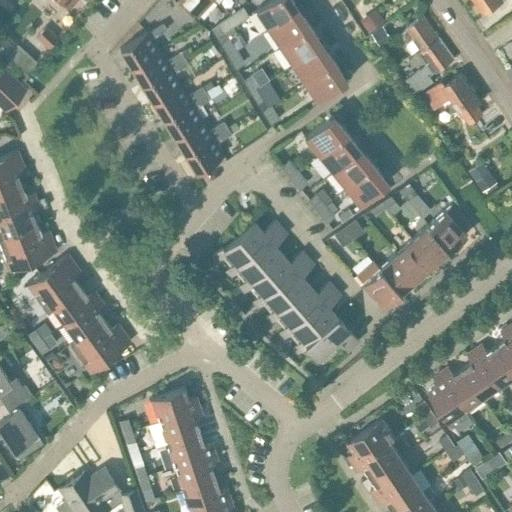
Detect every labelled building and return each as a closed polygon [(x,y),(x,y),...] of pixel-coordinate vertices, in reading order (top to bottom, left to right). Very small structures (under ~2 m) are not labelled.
[(182,0),(197,14),(209,0),(182,0)] [(268,0),(255,9),(255,10),(267,27),(298,7),(293,0),(268,0)] [(475,0),(483,11),(499,0),(475,0)] [(230,15),(236,23),(249,14),(242,5),(230,14),(230,15)] [(298,7),(267,27),(279,45),(310,25),(298,7)] [(377,8),(362,17),(370,30),(385,20),(377,8)] [(414,38),(421,47),(439,35),(424,13),(406,26),(407,28),(400,34),(407,43),(414,38)] [(218,23),(212,27),(211,27),(217,36),(236,23),(230,15),(230,14),(218,22),(218,23)] [(119,48),(130,66),(158,49),(151,38),(166,28),(162,22),(147,31),(119,48)] [(36,35),(48,47),(58,36),(46,24),(36,35)] [(310,25),(279,45),(291,63),(322,43),(310,25)] [(372,33),(380,47),(393,39),(384,25),(372,33)] [(237,31),(229,36),(236,48),(245,43),(237,31)] [(1,33),(0,34),(0,55),(2,57),(14,44),(1,33)] [(417,93),(434,82),(429,75),(439,69),(455,57),(439,35),(421,47),(423,49),(418,53),(426,64),(406,78),(417,93)] [(220,42),(228,54),(236,48),(229,36),(220,42)] [(212,42),(203,47),(208,56),(217,50),(212,42)] [(322,43),(291,63),(304,81),(334,61),(322,43)] [(245,62),(236,48),(228,54),(236,67),(245,62)] [(158,49),(130,66),(140,82),(141,83),(184,56),(183,56),(180,51),(165,60),(158,49)] [(184,56),(141,83),(151,99),(151,100),(179,83),(173,73),(188,63),(184,56)] [(334,61),(304,81),(316,99),(346,79),(337,65),(334,61)] [(3,68),(0,71),(0,103),(5,108),(24,88),(3,68)] [(477,103),(481,100),(461,71),(445,82),(443,78),(425,91),(435,106),(452,94),(471,121),(483,112),(477,103)] [(243,78),(251,91),(260,85),(252,73),(243,78)] [(179,83),(151,100),(162,117),(171,111),(191,99),(205,90),(202,85),(187,94),(186,95),(179,83)] [(268,98),(260,85),(251,91),(259,104),(268,98)] [(171,111),(162,117),(173,135),(201,118),(194,107),(195,107),(209,98),(206,92),(205,90),(191,99),(171,111)] [(262,110),(270,122),(279,117),(271,104),(262,110)] [(304,136),(318,153),(347,130),(333,113),(304,136)] [(201,118),(173,135),(175,138),(176,140),(184,153),(227,127),(223,120),(209,129),(208,129),(203,121),(202,119),(201,118)] [(235,122),(227,127),(231,132),(239,127),(235,122)] [(227,127),(184,153),(195,171),(223,154),(216,142),(231,132),(227,127)] [(347,130),(318,153),(332,170),(360,147),(347,130)] [(360,147),(332,170),(346,186),(367,169),(374,163),(360,147)] [(17,149),(0,155),(0,192),(21,184),(21,183),(17,173),(25,170),(17,149)] [(281,165),(290,176),(298,169),(289,158),(281,165)] [(367,169),(346,186),(360,204),(368,197),(371,201),(389,188),(386,183),(388,181),(374,163),(367,169)] [(300,188),(301,188),(308,181),(298,169),(290,176),(300,188)] [(491,170),(477,180),(484,190),(486,188),(492,184),(495,182),(498,180),(491,170)] [(399,188),(404,195),(407,199),(417,193),(414,189),(409,182),(399,188)] [(21,184),(0,192),(0,213),(36,199),(33,190),(25,193),(21,184)] [(321,187),(316,191),(326,203),(330,198),(321,187)] [(308,198),(317,210),(326,203),(316,191),(308,198)] [(390,193),(380,201),(385,207),(396,200),(390,193)] [(36,199),(0,213),(0,225),(3,234),(36,221),(32,211),(40,208),(36,199)] [(376,214),(385,207),(380,201),(370,207),(376,214)] [(327,222),(328,221),(335,215),(326,203),(317,210),(327,222)] [(428,223),(449,248),(466,233),(461,228),(468,221),(452,203),(428,223)] [(349,231),(354,236),(363,230),(360,225),(355,218),(344,225),(349,231)] [(221,245),(212,253),(217,258),(226,251),(234,261),(237,264),(280,225),(275,219),(262,230),(254,221),(223,247),(221,245)] [(3,234),(0,235),(0,243),(10,268),(56,250),(48,228),(40,231),(36,221),(3,234)] [(411,238),(433,262),(449,248),(428,223),(411,238)] [(237,264),(234,261),(226,268),(230,274),(239,266),(248,276),(250,279),(281,252),(273,243),(286,231),(280,225),(237,264)] [(334,232),(340,239),(343,244),(354,236),(349,231),(344,225),(334,232)] [(395,252),(416,276),(433,262),(411,238),(395,252)] [(250,279),(248,276),(239,284),(244,289),(253,281),(261,291),(264,294),(308,256),(302,250),(289,261),(281,252),(250,279)] [(67,252),(27,282),(47,309),(52,306),(80,285),(74,276),(81,271),(67,252)] [(379,266),(400,291),(416,276),(395,252),(379,266)] [(264,294),(261,291),(253,299),(257,305),(266,297),(275,307),(277,309),(308,283),(300,274),(313,262),(308,256),(264,294)] [(371,261),(353,277),(360,284),(363,281),(383,305),(400,291),(379,266),(377,267),(371,261)] [(275,307),(266,314),(271,320),(279,312),(288,322),(291,325),(335,286),(329,280),(316,292),(308,283),(277,309),(275,307)] [(80,285),(52,306),(63,322),(99,297),(93,289),(86,294),(80,285)] [(291,325),(288,322),(279,330),(284,335),(293,328),(302,338),(304,340),(335,313),(327,305),(340,293),(335,286),(291,325)] [(99,297),(63,322),(75,338),(104,317),(98,309),(104,304),(99,297)] [(304,340),(302,338),(293,345),(298,351),(306,343),(318,356),(338,338),(346,348),(357,339),(335,313),(304,340)] [(75,338),(70,342),(90,369),(130,340),(117,322),(110,327),(104,318),(104,317),(75,338)] [(497,344),(511,366),(511,330),(508,324),(501,329),(507,337),(497,344)] [(27,333),(34,342),(42,337),(35,327),(27,333)] [(34,342),(42,352),(49,347),(42,337),(34,342)] [(474,347),(500,386),(511,378),(511,380),(511,366),(497,344),(489,350),(483,341),(474,347)] [(463,367),(483,397),(500,386),(474,347),(467,352),(473,360),(463,367)] [(52,358),(51,363),(54,366),(59,368),(63,365),(64,360),(61,356),(56,355),(52,358)] [(0,363),(0,400),(20,387),(21,386),(23,385),(15,374),(10,378),(0,363)] [(449,364),(441,370),(465,407),(466,406),(467,407),(482,397),(483,397),(463,367),(455,373),(449,364)] [(428,389),(453,425),(469,414),(469,413),(469,412),(470,411),(467,407),(466,406),(465,407),(441,370),(433,375),(438,382),(428,389)] [(20,387),(0,400),(0,427),(1,429),(13,448),(19,456),(42,441),(37,432),(18,404),(30,396),(23,385),(21,386),(20,387)] [(151,396),(159,420),(199,406),(195,395),(188,397),(184,385),(151,396)] [(417,404),(424,415),(432,409),(425,399),(417,404)] [(159,420),(166,442),(200,431),(196,420),(203,417),(199,406),(159,420)] [(431,425),(439,420),(432,409),(424,415),(430,424),(431,425)] [(424,415),(414,421),(420,431),(430,424),(424,415)] [(119,420),(123,432),(132,429),(127,417),(119,420)] [(355,450),(348,455),(353,462),(354,464),(390,439),(395,436),(383,417),(348,440),(355,450)] [(127,443),(136,440),(132,429),(123,432),(127,443)] [(166,442),(174,465),(214,452),(211,440),(203,443),(200,431),(166,442)] [(496,438),(501,445),(502,446),(511,440),(507,431),(496,438)] [(440,438),(447,449),(455,443),(448,432),(440,438)] [(472,437),(460,445),(468,457),(469,457),(480,449),(472,437)] [(390,439),(354,464),(358,471),(365,466),(371,475),(400,455),(390,439)] [(454,460),(462,454),(455,443),(447,449),(454,460)] [(511,452),(508,447),(501,452),(508,461),(511,458),(511,452)] [(480,449),(469,457),(469,458),(475,465),(485,458),(486,457),(480,449)] [(499,450),(486,458),(493,468),(506,459),(499,450)] [(174,465),(179,481),(181,488),(202,481),(215,477),(211,465),(218,463),(214,452),(174,465)] [(371,475),(375,481),(377,484),(370,488),(376,496),(398,481),(412,472),(400,455),(371,475)] [(134,465),(138,477),(147,474),(143,462),(134,465)] [(84,470),(59,487),(66,497),(66,498),(75,511),(108,511),(107,510),(121,501),(124,511),(145,511),(137,487),(136,487),(121,492),(118,488),(104,466),(88,477),(84,470)] [(463,472),(469,481),(470,482),(478,477),(471,466),(462,471),(463,472)] [(398,481),(376,496),(381,504),(388,500),(394,509),(395,509),(424,490),(423,489),(412,472),(398,481)] [(463,472),(454,478),(460,488),(470,482),(469,481),(463,472)] [(142,489),(142,488),(151,485),(147,474),(138,477),(142,489)] [(181,488),(189,511),(230,497),(226,486),(219,488),(215,477),(202,481),(181,488)] [(485,488),(481,481),(478,477),(470,482),(477,493),(485,488)] [(396,511),(425,511),(435,506),(428,495),(434,492),(430,486),(424,490),(395,509),(396,511)] [(233,508),(230,497),(189,511),(226,511),(233,508)]
